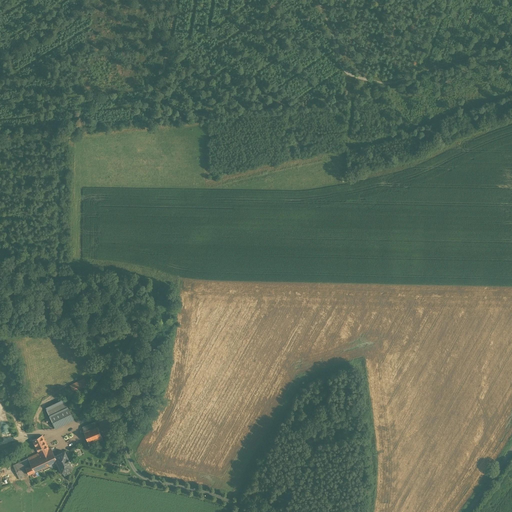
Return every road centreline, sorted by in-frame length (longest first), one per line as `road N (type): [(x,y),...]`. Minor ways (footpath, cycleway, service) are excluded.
road 1 (track): [(349,93),(157,113),(176,0)]
road 2 (track): [(316,0),(342,67),(381,82),(511,42)]
road 3 (track): [(511,90),(361,143),(353,140),(349,93)]
road 4 (track): [(109,423),(122,379),(150,348),(153,280)]
road 5 (track): [(122,379),(67,322),(20,309)]
